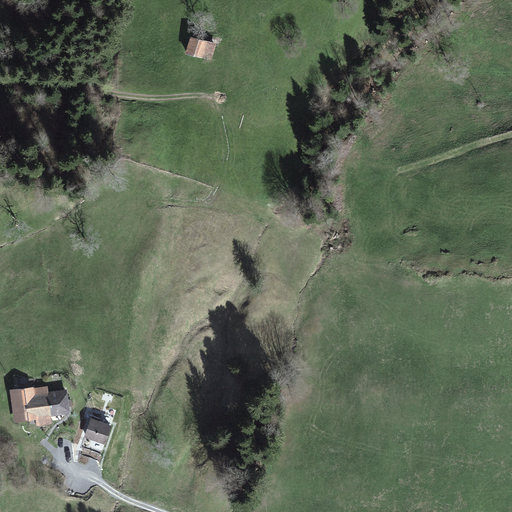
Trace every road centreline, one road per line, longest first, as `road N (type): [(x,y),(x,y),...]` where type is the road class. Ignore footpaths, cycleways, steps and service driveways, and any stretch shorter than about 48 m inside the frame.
road 1 (track): [(371,179),(511,132)]
road 2 (track): [(0,80),(41,77),(141,97)]
